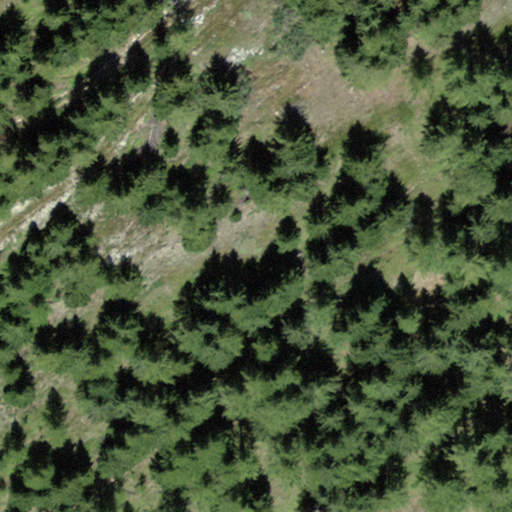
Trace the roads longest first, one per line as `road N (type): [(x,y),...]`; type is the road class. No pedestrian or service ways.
road 1 (track): [(0,247),(154,102),(241,0)]
road 2 (track): [(154,0),(50,92),(0,119)]
